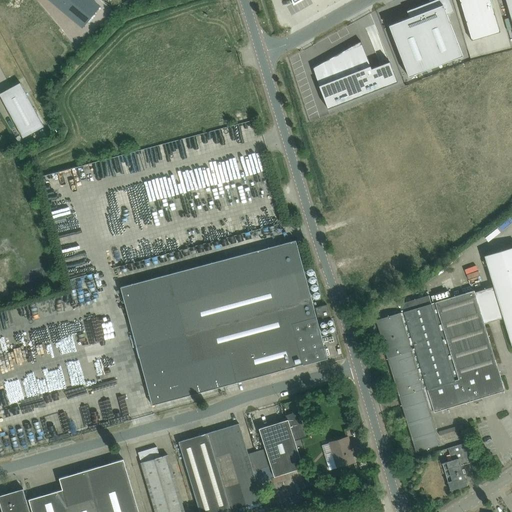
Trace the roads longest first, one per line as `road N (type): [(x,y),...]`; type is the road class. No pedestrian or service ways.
road 1 (unclassified): [(0,471),(355,368)]
road 2 (secondary): [(355,368),(261,52)]
road 3 (secondary): [(399,511),(355,368)]
